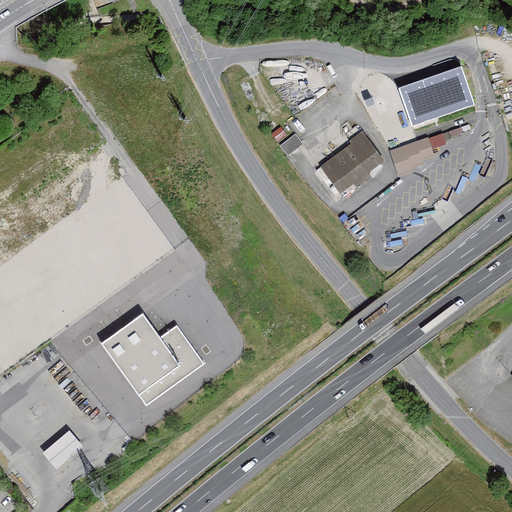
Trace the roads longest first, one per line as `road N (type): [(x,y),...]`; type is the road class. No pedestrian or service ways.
road 1 (tertiary): [(511,467),(426,382),(271,195),(169,0)]
road 2 (motorway): [(511,220),(137,511)]
road 3 (motorway): [(184,511),(511,258)]
